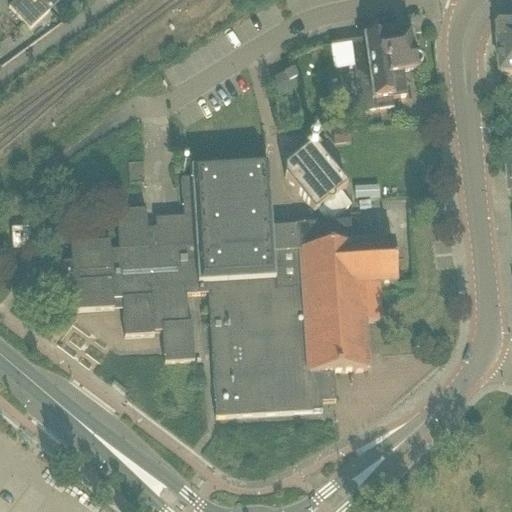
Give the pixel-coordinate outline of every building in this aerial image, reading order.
[(17,0),(8,9),(29,31),(50,12),(39,1),(39,0),(17,0)] [(502,78),(504,78),(511,78),(511,30),(507,31),(506,31),(505,32),(505,33),(501,37),(500,37),(499,38),(499,39),(502,78)] [(414,45),(412,34),(379,39),(388,101),(392,101),(407,99),(403,74),(417,72),(417,69),(418,69),(419,68),(420,67),(421,66),(422,64),(422,63),(422,62),(422,60),(422,58),(420,56),(419,54),(418,54),(417,53),(415,53),(412,53),(411,45),(414,45)] [(365,43),(351,45),(351,46),(331,49),(334,73),(354,70),(361,116),(393,111),(392,101),(388,101),(379,39),(365,41),(365,43)] [(293,73),(292,73),(271,83),(278,97),(300,87),(293,73)] [(349,144),(348,131),(332,133),(334,146),(349,144)] [(314,215),(338,196),(347,189),(317,152),(320,150),(313,141),(305,148),(307,151),(284,170),(284,179),(314,215)] [(71,265),(66,265),(62,266),(40,273),(41,291),(64,296),(73,295),(74,314),(114,312),(113,302),(117,302),(122,302),(124,340),(154,338),(153,335),(162,334),(164,366),(194,365),(191,325),(188,326),(186,298),(208,296),(216,421),(322,415),(321,405),(335,404),(333,376),(366,373),(363,325),(381,324),(379,287),(359,288),(356,249),(350,249),(349,227),(349,225),(297,228),(297,230),(272,231),(268,167),(190,172),(191,181),(181,182),(184,220),(155,222),(156,232),(147,232),(146,213),(116,215),(119,253),(110,253),(109,244),(70,246),(71,265)] [(34,223),(44,222),(43,212),(33,213),(34,223)] [(12,249),(31,248),(30,230),(11,231),(12,249)] [(396,286),(394,261),(393,247),(356,249),(359,288),(379,287),(396,286)]
